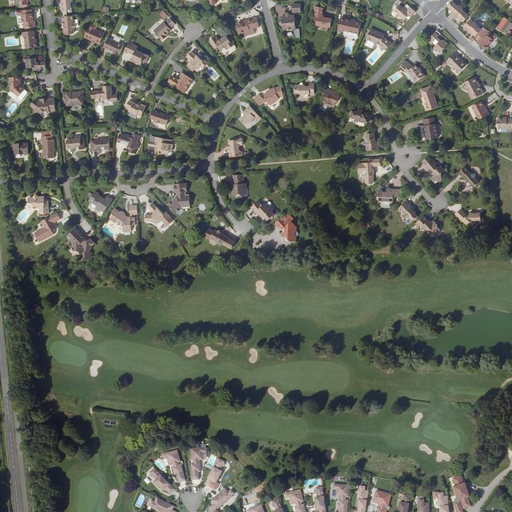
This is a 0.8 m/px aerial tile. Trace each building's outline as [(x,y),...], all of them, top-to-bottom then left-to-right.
[(72,0),(61,0),(62,1),(63,5),(61,7),(62,12),(68,11),(70,13),(73,12),(72,8),(72,7),(71,3),(73,1),(72,0)] [(458,5),(453,1),(448,7),(453,12),(448,17),(452,20),(453,19),(459,18),(463,22),(469,15),(463,10),(463,6),(459,7),(458,5)] [(300,4),(293,4),(293,13),(301,12),(300,4)] [(415,12),(407,4),(404,8),(400,4),(394,11),(392,13),(392,15),(394,16),(396,16),(398,14),(400,16),(400,19),(405,19),(406,17),(409,19),(415,12)] [(324,8),(315,6),(314,14),(315,14),(314,20),(317,21),(316,25),(321,26),(320,29),(328,30),(328,28),(331,28),(332,18),(324,17),(324,16),(323,15),(324,8)] [(21,11),(16,11),(17,15),(18,15),(19,23),(24,23),(24,28),(36,27),(35,22),(34,22),(33,18),(32,9),(21,11)] [(282,20),(279,24),(283,27),(288,31),(292,30),(296,25),(298,22),(295,19),(290,15),(288,13),(286,15),(282,20)] [(73,16),(63,16),(64,20),(63,21),(63,25),(66,25),(66,27),(65,27),(65,30),(64,30),(64,33),(66,35),(73,34),(75,32),(75,28),(76,28),(75,19),(74,20),(73,16)] [(243,22),(237,23),(240,33),(245,32),(250,30),(259,27),(257,17),(247,20),(247,21),(243,22)] [(352,19),(341,17),(338,31),(344,32),(344,31),(359,34),(361,23),(356,22),(351,21),(352,19)] [(164,22),(154,31),(163,41),(167,37),(166,37),(165,36),(168,34),(171,30),(170,29),(176,24),(170,18),(165,23),(164,22)] [(479,26),(471,19),(464,27),(468,30),(470,32),(470,33),(471,34),(472,33),(475,36),(476,37),(478,34),(482,29),(478,26),(479,26)] [(511,22),(508,20),(502,30),(509,35),(511,31),(511,22)] [(98,26),(91,23),(85,36),(89,38),(89,39),(92,40),(96,42),(96,41),(100,43),(105,33),(96,29),(98,26)] [(491,32),(484,27),(482,29),(478,34),(482,37),(477,43),(485,50),(488,47),(487,46),(489,44),(490,44),(493,40),(488,36),(491,32)] [(377,31),(371,29),(367,39),(367,40),(380,45),(386,50),(392,43),(384,37),(385,35),(382,33),(380,34),(376,32),(377,31)] [(441,34),(437,30),(428,41),(432,44),(433,43),(436,45),(433,48),(438,52),(440,54),(442,51),(449,44),(443,40),(440,41),(439,42),(436,39),(441,34)] [(35,31),(23,32),(24,38),(25,38),(26,49),(38,48),(37,42),(36,42),(36,39),(35,31)] [(216,36),(209,41),(215,49),(218,47),(221,50),(225,48),(227,46),(228,49),(229,49),(235,45),(233,43),(232,44),(231,43),(234,41),(231,37),(229,39),(226,36),(219,41),(216,36)] [(124,45),(108,38),(104,47),(113,51),(113,52),(119,55),(124,45)] [(133,43),(129,41),(124,52),(128,54),(128,53),(132,55),(133,54),(134,54),(134,55),(131,61),(135,62),(141,65),(143,62),(146,63),(150,56),(136,50),(138,46),(133,43)] [(191,51),(187,57),(191,61),(192,62),(191,63),(188,66),(193,71),(196,68),(198,69),(201,65),(204,68),(208,63),(202,58),(201,59),(197,55),(196,56),(191,51)] [(458,56),(455,53),(446,62),(449,65),(450,64),(459,73),(467,65),(463,61),(462,62),(457,57),(458,56)] [(30,56),(24,57),(25,62),(28,62),(29,68),(33,67),(35,67),(35,70),(46,69),(45,62),(37,63),(36,58),(30,59),(30,56)] [(406,61),(400,68),(405,72),(407,71),(415,82),(425,76),(421,70),(420,70),(419,68),(417,65),(414,67),(406,61)] [(179,80),(172,75),(168,82),(175,86),(174,86),(185,93),(189,86),(187,85),(191,78),(183,73),(180,77),(181,77),(179,80)] [(20,76),(10,78),(11,90),(19,97),(25,89),(21,87),(20,86),(19,81),(21,81),(20,76)] [(475,77),(463,83),(472,100),(484,93),(480,86),(479,86),(477,82),(475,77)] [(299,85),(295,85),(295,88),(294,90),(295,90),(295,93),(300,93),(303,97),(306,95),(308,95),(315,95),(315,83),(310,83),(310,86),(305,86),(303,84),(301,86),(299,85)] [(103,90),(91,91),(92,99),(104,98),(108,99),(108,102),(118,101),(117,94),(113,95),(112,85),(105,86),(105,89),(104,90),(103,90)] [(269,92),(264,94),(265,97),(266,100),(268,104),(270,105),(275,103),(275,101),(279,99),(279,97),(284,96),(281,86),(275,88),(275,87),(270,89),(271,91),(269,92)] [(431,86),(421,89),(423,96),(424,96),(426,102),(425,102),(428,111),(438,107),(434,93),(435,92),(434,87),(432,88),(431,86)] [(332,90),(326,88),(323,96),(325,96),(323,102),(328,104),(328,105),(335,107),(335,105),(336,102),(337,103),(340,96),(341,94),(336,92),(336,93),(331,92),(332,90)] [(27,92),(25,89),(19,97),(19,98),(21,100),(22,99),(28,93),(27,92)] [(72,92),(66,92),(67,106),(73,105),(79,104),(79,105),(84,105),(83,91),(78,92),(72,93),(72,92)] [(259,95),(254,99),(260,106),(265,101),(263,98),(259,95)] [(38,101),(36,99),(30,106),(35,109),(35,113),(38,112),(40,114),(43,113),(45,111),(46,111),(48,113),(56,112),(55,98),(48,99),(48,101),(45,102),(45,98),(39,99),(38,101)] [(140,105),(129,100),(126,107),(131,110),(130,111),(141,117),(146,107),(140,104),(140,105)] [(482,101),(472,106),(479,120),(489,115),(487,109),(485,110),(483,107),(484,106),(482,101)] [(13,103),(7,111),(11,114),(17,106),(13,103)] [(244,116),(240,119),(245,125),(248,123),(251,123),(252,122),(253,120),(258,115),(250,105),(246,108),(248,110),(244,113),(244,116)] [(356,112),(352,110),(348,115),(350,117),(355,119),(357,122),(358,121),(361,120),(364,121),(365,123),(365,124),(373,120),(369,113),(366,113),(363,114),(362,113),(363,110),(358,109),(358,110),(356,112)] [(158,111),(154,110),(151,118),(154,120),(154,122),(157,123),(159,123),(167,125),(169,120),(171,119),(172,116),(161,113),(160,113),(157,112),(158,111)] [(432,118),(423,119),(424,126),(426,134),(424,134),(425,140),(427,140),(438,138),(435,124),(434,124),(432,118)] [(507,118),(498,119),(498,128),(507,128),(511,128),(511,118),(507,119),(507,118)] [(375,133),(367,133),(367,139),(368,140),(368,143),(366,144),(367,151),(379,150),(379,143),(378,143),(375,143),(375,140),(375,133)] [(133,137),(124,134),(121,144),(128,145),(130,146),(129,149),(128,152),(135,154),(136,149),(138,147),(139,145),(138,143),(138,139),(133,138),(133,137)] [(53,135),(42,136),(42,142),(43,142),(44,152),(42,153),(42,159),(54,158),(54,152),(55,152),(54,140),(53,140),(53,135)] [(75,138),(67,140),(68,149),(76,147),(76,146),(79,146),(80,147),(82,149),(85,149),(84,138),(81,139),(81,136),(75,137),(75,138)] [(172,140),(153,136),(152,138),(150,138),(148,147),(154,148),(159,149),(158,154),(162,155),(162,153),(168,154),(168,151),(172,152),(173,145),(172,145),(172,140)] [(96,140),(91,140),(92,152),(93,152),(93,151),(98,151),(97,150),(103,150),(103,149),(105,149),(105,150),(110,149),(109,138),(96,139),(96,140)] [(232,140),(229,141),(229,144),(231,146),(231,148),(229,149),(229,150),(229,157),(243,156),(243,151),(241,151),(239,150),(239,147),(241,145),(243,145),(243,138),(233,139),(232,140)] [(28,142),(13,144),(13,150),(15,150),(15,155),(21,154),(21,153),(25,153),(25,154),(25,155),(29,155),(28,142)] [(432,160),(428,156),(422,161),(426,165),(425,166),(428,170),(432,170),(434,172),(435,174),(434,175),(433,181),(438,181),(438,182),(440,182),(442,180),(442,179),(442,178),(442,173),(445,170),(440,165),(438,167),(436,166),(437,163),(433,159),(432,160)] [(380,159),(369,160),(369,163),(358,163),(359,174),(362,173),(365,177),(366,183),(367,184),(373,184),(374,182),(373,176),(375,174),(374,170),(373,169),(372,169),(372,167),(374,167),(381,166),(380,159)] [(465,167),(458,173),(463,178),(464,177),(466,180),(466,182),(469,182),(470,184),(470,187),(472,189),(479,182),(475,178),(473,178),(471,176),(472,174),(465,167)] [(243,174),(233,175),(234,183),(235,184),(235,186),(235,187),(232,187),(232,196),(236,196),(237,196),(238,195),(241,194),(242,196),(243,196),(245,195),(244,189),(246,189),(246,183),(244,183),(243,174)] [(172,200),(168,205),(177,213),(181,208),(180,207),(182,205),(190,205),(190,203),(192,200),(189,198),(189,195),(186,195),(185,192),(187,192),(187,183),(175,184),(175,193),(177,193),(177,196),(173,196),(174,199),(172,201),(172,200)] [(381,189),(377,193),(378,194),(378,197),(377,198),(382,204),(384,202),(389,202),(391,204),(393,202),(394,197),(400,197),(401,189),(388,189),(388,192),(384,192),(381,189)] [(100,194),(96,191),(93,195),(92,194),(90,197),(91,198),(89,201),(93,203),(91,206),(100,212),(101,210),(104,212),(113,199),(108,195),(105,199),(99,195),(100,194)] [(33,197),(28,197),(29,203),(30,203),(33,206),(33,207),(38,206),(39,208),(40,214),(50,213),(49,199),(45,200),(43,200),(39,196),(36,194),(33,197)] [(407,200),(399,208),(405,215),(405,218),(409,219),(410,218),(413,221),(418,216),(415,213),(415,211),(413,211),(413,207),(407,200)] [(259,201),(251,207),(257,214),(258,213),(261,217),(262,217),(265,217),(268,220),(268,221),(270,219),(274,219),(274,215),(275,214),(273,212),(271,210),(269,210),(269,207),(268,206),(265,203),(263,205),(261,203),(259,201)] [(153,203),(148,207),(154,214),(153,215),(146,214),(145,222),(154,222),(156,226),(162,220),(164,222),(170,216),(166,212),(164,213),(162,213),(153,203)] [(137,205),(130,206),(130,215),(131,215),(133,214),(138,214),(137,205)] [(121,212),(115,208),(111,213),(113,214),(110,219),(118,225),(119,223),(121,220),(123,221),(123,226),(123,232),(132,232),(131,225),(136,225),(135,217),(133,217),(131,217),(130,217),(127,218),(127,216),(125,215),(126,214),(121,211),(121,212)] [(460,209),(456,214),(467,225),(471,221),(473,223),(476,221),(481,220),(480,212),(472,213),(471,212),(469,213),(469,214),(468,216),(467,215),(460,209)] [(58,213),(41,221),(45,228),(35,233),(40,242),(54,234),(52,230),(56,228),(54,223),(61,219),(58,213)] [(285,215),(275,224),(280,229),(284,229),(285,229),(285,231),(283,231),(281,234),(283,237),(287,237),(290,241),(291,241),(296,242),(297,236),(298,235),(299,233),(297,231),(297,227),(292,221),(289,223),(286,220),(288,219),(285,215)] [(424,216),(415,224),(417,226),(419,226),(423,226),(422,230),(427,230),(429,233),(432,230),(436,235),(441,230),(438,226),(438,224),(433,220),(432,221),(428,221),(424,216)] [(86,239),(76,228),(67,236),(72,242),(72,247),(75,247),(75,249),(76,251),(79,251),(81,255),(82,254),(84,255),(84,258),(90,258),(92,256),(90,254),(90,250),(92,248),(92,246),(95,244),(91,238),(88,241),(84,241),(86,239)] [(214,231),(209,228),(206,235),(206,238),(210,240),(213,239),(216,241),(217,244),(221,246),(222,244),(223,242),(225,243),(226,244),(229,237),(224,234),(222,235),(221,233),(219,233),(218,233),(217,231),(215,229),(214,231)] [(207,449),(192,449),(192,461),(194,461),(194,464),(192,464),(192,480),(199,480),(199,474),(201,474),(201,464),(199,464),(200,461),(204,461),(204,454),(207,455),(207,449)] [(178,451),(163,455),(164,460),(168,459),(170,465),(174,465),(175,467),(174,468),(176,476),(178,476),(180,482),(187,480),(182,465),(180,466),(179,463),(182,463),(178,451)] [(225,461),(219,458),(213,470),(210,475),(206,484),(211,487),(215,481),(217,482),(220,477),(219,477),(220,475),(220,476),(223,471),(221,469),(225,461)] [(165,478),(155,468),(150,472),(157,479),(155,481),(158,485),(159,484),(160,486),(160,487),(163,490),(166,488),(170,493),(175,489),(168,481),(165,478)] [(464,508),(471,506),(468,497),(470,496),(468,491),(467,491),(466,488),(467,488),(465,482),(464,483),(461,475),(453,478),(455,486),(453,486),(458,500),(453,501),(456,511),(463,511),(462,508),(464,508)] [(348,496),(349,485),(333,485),(333,490),(336,490),(336,497),(340,497),(340,500),(339,500),(339,509),(340,509),(339,511),(347,511),(348,501),(348,500),(346,500),(346,497),(348,497),(348,496)] [(365,511),(369,491),(364,490),(365,487),(360,486),(359,489),(358,489),(356,499),(359,499),(360,500),(360,502),(358,501),(357,507),(359,507),(358,511),(365,511)] [(325,500),(323,487),(316,488),(318,498),(315,498),(316,503),(316,506),(317,511),(320,510),(320,511),(319,511),(326,511),(325,505),(325,500)] [(230,491),(226,488),(212,500),(215,503),(210,507),(213,511),(218,507),(218,508),(223,503),(222,502),(224,501),(225,503),(233,496),(233,495),(236,493),(232,489),(230,491)] [(303,501),(300,490),(285,494),(287,499),(290,498),(292,504),(296,503),(296,506),(295,507),(296,511),(305,511),(304,505),(304,504),(302,505),(301,502),(303,502),(303,501)] [(388,506),(392,495),(377,490),(375,495),(379,496),(377,503),(381,504),(380,507),(379,507),(377,511),(386,511),(387,510),(388,509),(385,509),(386,506),(388,506)] [(449,511),(448,496),(444,497),(443,493),(438,494),(438,497),(437,497),(438,507),(440,507),(441,507),(441,509),(440,509),(440,511),(449,511)] [(408,511),(409,508),(411,495),(404,494),(403,503),(400,503),(399,508),(400,508),(399,511),(398,511),(408,511)] [(175,506),(158,497),(156,502),(153,500),(151,505),(154,506),(153,507),(162,511),(164,510),(166,511),(165,511),(177,511),(174,510),(175,506)] [(284,511),(279,499),(273,501),(276,510),(273,511),(284,511)] [(428,511),(429,503),(424,502),(424,499),(419,499),(419,502),(418,502),(418,511),(428,511)]
